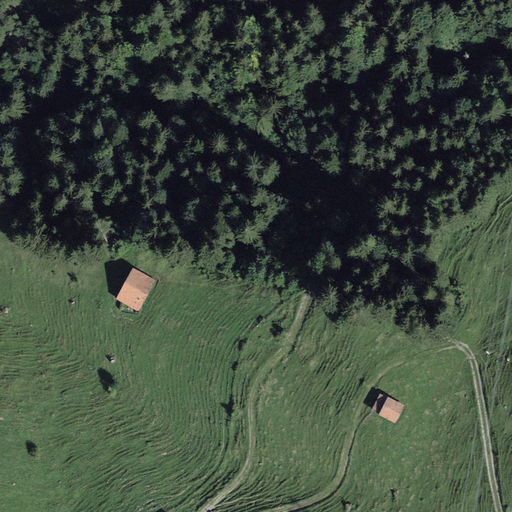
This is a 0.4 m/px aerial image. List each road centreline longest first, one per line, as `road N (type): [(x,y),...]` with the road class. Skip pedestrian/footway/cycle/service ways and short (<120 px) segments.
road 1 (track): [(277,511),(303,506),(336,483),(351,423),(385,366),(450,344),(468,351),(473,363),(499,511)]
road 2 (track): [(204,511),(248,463),(253,393),(316,282)]
